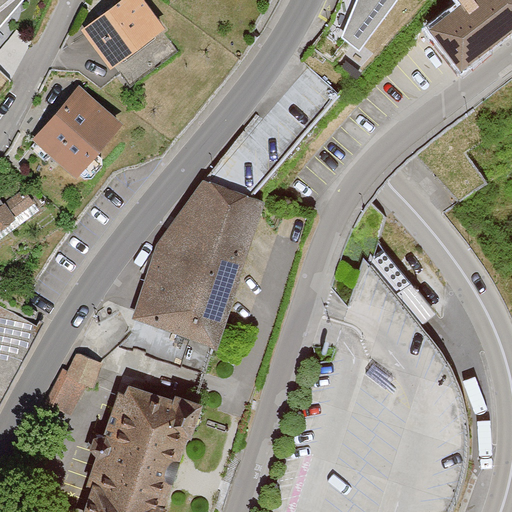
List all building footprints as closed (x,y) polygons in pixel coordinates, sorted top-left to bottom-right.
[(0,0),(0,27),(23,0),(0,0)] [(146,0),(116,0),(83,29),(113,62),(163,18),(146,0)] [(356,0),(342,37),(359,50),(396,0),(356,0)] [(511,0),(458,0),(431,21),(462,61),(511,22),(511,0)] [(260,197),(340,94),(308,67),(202,179),(260,197)] [(77,87),(36,136),(77,171),(118,122),(77,87)] [(154,246),(129,317),(213,344),(260,197),(202,179),(154,246)] [(0,232),(39,203),(29,191),(14,202),(8,194),(0,199),(0,232)] [(448,511),(463,481),(469,438),(465,406),(445,357),(409,311),(423,299),(379,241),(361,260),(331,358),(314,365),(268,511),(448,511)] [(0,306),(0,401),(38,330),(0,306)] [(75,418),(101,357),(73,346),(47,406),(75,418)] [(124,392),(123,395),(114,393),(77,511),(160,511),(195,404),(127,383),(124,392)]
